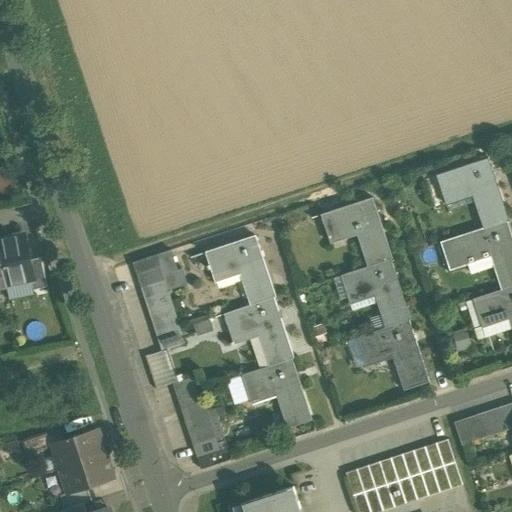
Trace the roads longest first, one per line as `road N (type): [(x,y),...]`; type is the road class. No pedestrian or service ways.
road 1 (tertiary): [(0,0),(162,493)]
road 2 (track): [(86,268),(511,130)]
road 3 (residential): [(511,379),(162,493)]
